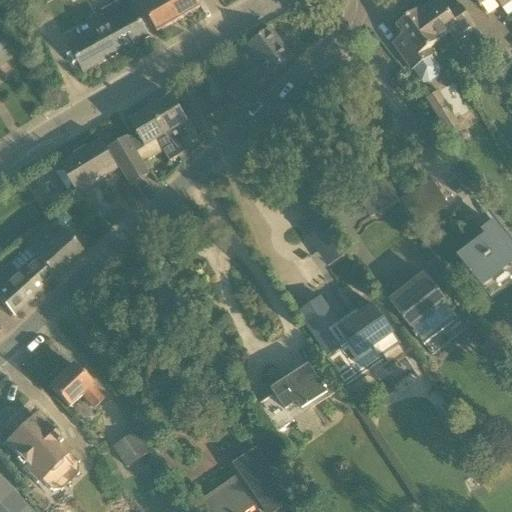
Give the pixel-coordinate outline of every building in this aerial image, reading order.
[(157,33),(179,21),(166,0),(151,0),(152,2),(142,8),(157,33)] [(166,0),(179,21),(200,9),(195,0),(166,0)] [(511,0),(473,0),(480,8),(491,0),(495,0),(502,10),(511,2),(511,0)] [(439,1),(420,14),(440,43),(449,36),(456,45),(477,30),(470,20),(458,28),(439,1)] [(108,26),(69,47),(84,74),(148,38),(133,11),(125,16),(119,5),(102,14),(108,26)] [(392,44),(421,84),(428,85),(438,78),(439,69),(432,58),(433,57),(429,51),(440,43),(420,14),(418,12),(396,28),(403,37),(392,44)] [(292,58),(270,31),(246,50),(256,62),(223,88),(235,103),(292,58)] [(0,46),(0,66),(9,61),(0,46)] [(439,93),(427,100),(447,133),(459,126),(439,93)] [(172,99),(151,111),(179,158),(188,152),(182,142),(187,139),(180,128),(187,124),(172,99)] [(225,101),(206,112),(201,104),(188,113),(202,135),(216,126),(214,124),(232,112),(225,101)] [(141,141),(134,145),(145,162),(163,152),(170,163),(179,158),(151,111),(130,124),(141,141)] [(149,175),(143,164),(145,162),(134,145),(133,146),(129,138),(106,151),(101,142),(60,166),(62,169),(56,173),(68,193),(74,190),(77,195),(117,171),(114,168),(118,166),(130,186),(149,175)] [(375,177),(354,190),(372,219),(393,206),(375,177)] [(446,209),(430,183),(401,201),(417,227),(446,209)] [(481,289),(511,265),(511,250),(494,226),(483,233),(487,239),(459,259),(481,289)] [(25,248),(54,281),(83,255),(61,231),(54,238),(46,229),(25,248)] [(333,258),(325,240),(315,245),(323,263),(333,258)] [(0,301),(15,317),(54,281),(25,248),(0,271),(0,301)] [(418,338),(425,346),(459,320),(441,295),(438,291),(437,292),(425,277),(391,304),(402,319),(406,322),(415,334),(417,339),(418,338)] [(299,315),(328,357),(326,358),(356,403),(396,376),(393,371),(409,359),(374,308),(340,331),(334,322),(336,321),(321,300),(299,315)] [(81,397),(87,403),(93,410),(104,400),(72,366),(48,389),(68,410),(81,397)] [(272,391),(275,396),(259,407),(278,434),(295,423),(293,419),(328,395),(309,366),(272,391)] [(6,446),(40,481),(69,454),(34,418),(6,446)] [(134,435),(114,449),(128,469),(148,455),(134,435)] [(234,467),(240,476),(245,483),(235,490),(230,484),(202,504),(207,511),(247,511),(256,506),(259,511),(287,511),(292,509),(289,505),(293,502),(256,451),(234,467)] [(159,485),(148,466),(140,471),(151,490),(159,485)] [(0,511),(15,511),(23,505),(12,493),(0,480),(0,511)]
